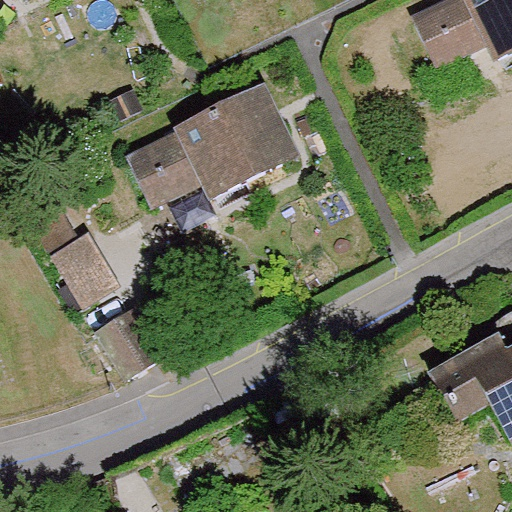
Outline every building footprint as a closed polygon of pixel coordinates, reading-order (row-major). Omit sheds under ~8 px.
[(0,0),(0,34),(71,0),(0,0)] [(511,0),(480,0),(418,34),(460,109),(511,79),(511,0)] [(270,103),(129,180),(169,252),(309,174),(270,103)] [(95,225),(60,252),(97,301),(132,275),(95,225)] [(135,313),(91,331),(115,390),(160,372),(135,313)] [(511,319),(433,365),(505,492),(511,487),(511,319)]
